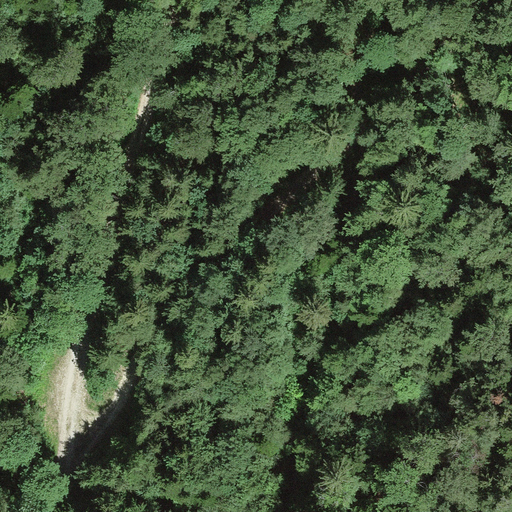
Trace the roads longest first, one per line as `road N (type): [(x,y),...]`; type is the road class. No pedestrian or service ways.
road 1 (track): [(55,486),(180,305),(507,0)]
road 2 (track): [(181,0),(69,385),(45,511)]
